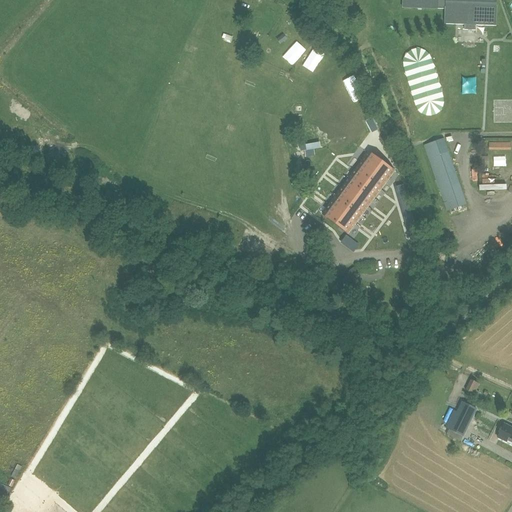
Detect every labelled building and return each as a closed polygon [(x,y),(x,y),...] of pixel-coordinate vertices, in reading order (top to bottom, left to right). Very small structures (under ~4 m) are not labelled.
[(402,0),(402,8),(437,9),(437,8),(440,9),(440,7),(444,7),(444,9),(444,24),(464,25),(464,30),(475,30),(475,26),(496,26),(497,6),(496,6),(496,0),(402,0)] [(319,48),(309,61),(315,65),(324,52),(319,48)] [(463,197),(443,139),(427,144),(448,202),(450,210),(466,204),(463,197)] [(321,214),(348,233),(394,171),(367,152),(321,214)] [(498,181),(498,173),(486,173),(486,181),(498,181)] [(396,187),(401,203),(406,201),(402,185),(396,187)] [(406,201),(401,203),(400,203),(410,237),(419,234),(404,185),(402,185),(406,201)] [(346,235),(342,241),(354,250),(358,244),(346,235)] [(478,384),(470,380),(465,391),(477,397),(479,392),(475,390),(478,384)] [(463,437),(476,409),(461,402),(456,412),(454,411),(445,428),(463,437)] [(497,438),(511,445),(511,427),(504,424),(497,438)] [(15,478),(21,466),(17,464),(11,476),(15,478)] [(0,483),(0,496),(5,499),(10,488),(0,483)]
